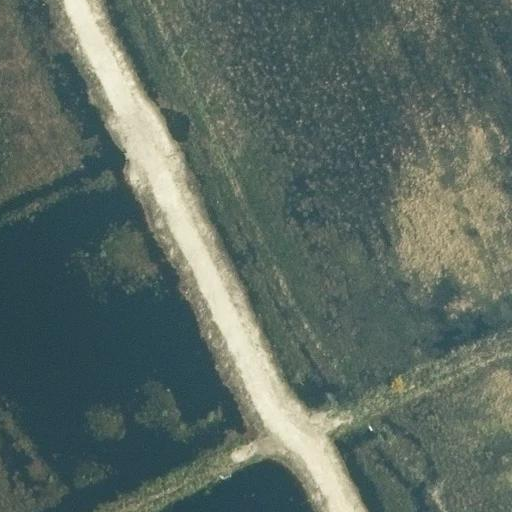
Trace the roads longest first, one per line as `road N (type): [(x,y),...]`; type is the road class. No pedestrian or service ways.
road 1 (track): [(336,511),(246,366),(74,0)]
road 2 (track): [(511,339),(127,511)]
